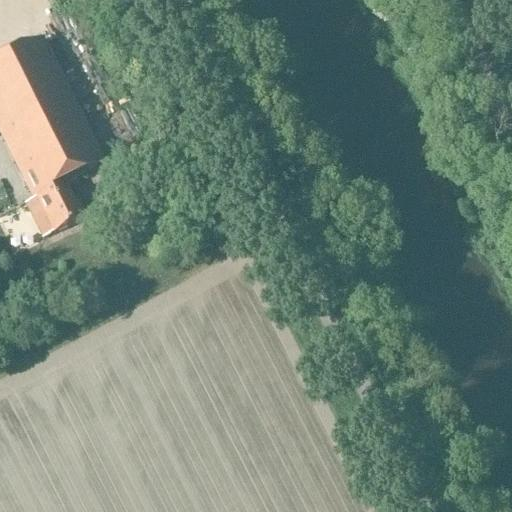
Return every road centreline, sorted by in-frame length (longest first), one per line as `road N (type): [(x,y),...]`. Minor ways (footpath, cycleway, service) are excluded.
road 1 (unclassified): [(425,511),(166,0)]
road 2 (unclassified): [(511,131),(445,0)]
